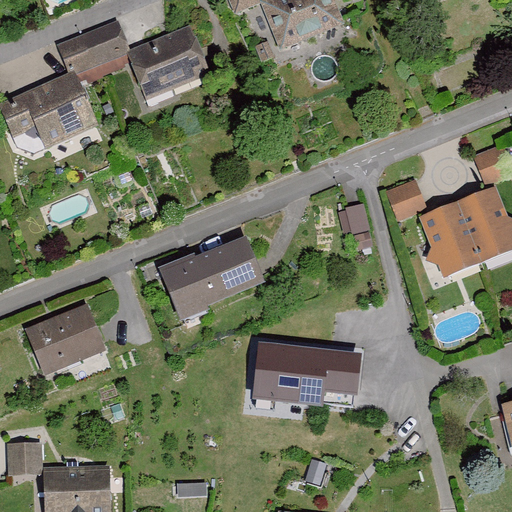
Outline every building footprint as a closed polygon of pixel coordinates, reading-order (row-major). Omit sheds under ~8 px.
[(274,0),(233,0),(240,16),(275,1),(274,0)] [(338,0),(283,0),(266,7),(286,56),(351,30),(338,0)] [(418,0),(424,15),(461,0),(418,0)] [(123,27),(65,51),(76,77),(134,53),(123,27)] [(134,58),(154,109),(220,83),(199,32),(134,58)] [(80,77),(7,110),(32,164),(105,131),(80,77)] [(481,182),(503,180),(499,149),(478,152),(481,182)] [(386,191),(398,221),(429,209),(417,179),(386,191)] [(511,225),(501,199),(428,228),(451,286),(511,261),(511,225)] [(251,247),(171,281),(190,325),(270,291),(251,247)] [(95,312),(31,337),(49,381),(113,357),(111,353),(95,312)] [(343,371),(266,348),(252,396),(328,419),(343,371)] [(46,449),(12,451),(13,481),(47,479),(46,449)] [(113,511),(112,475),(51,477),(52,511),(113,511)]
